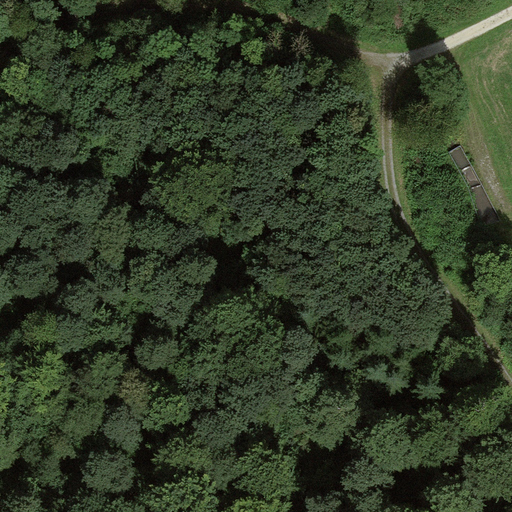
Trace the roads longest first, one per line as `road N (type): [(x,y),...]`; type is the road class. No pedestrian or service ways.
road 1 (track): [(0,65),(70,18),(122,5),(230,9),(382,67),(440,51),(511,10)]
road 2 (track): [(382,67),(394,210),(511,385)]
